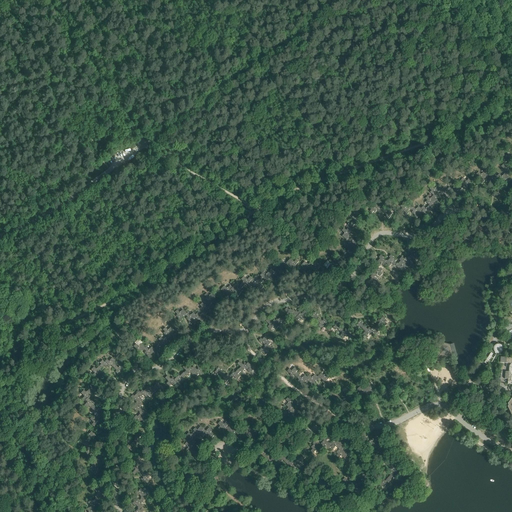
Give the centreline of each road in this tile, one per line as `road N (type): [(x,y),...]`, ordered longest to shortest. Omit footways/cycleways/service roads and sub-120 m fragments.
road 1 (track): [(511,108),(294,188),(0,353)]
road 2 (track): [(256,209),(146,142),(51,0)]
road 3 (unclassified): [(0,232),(57,204),(146,142)]
road 4 (track): [(414,144),(298,31)]
